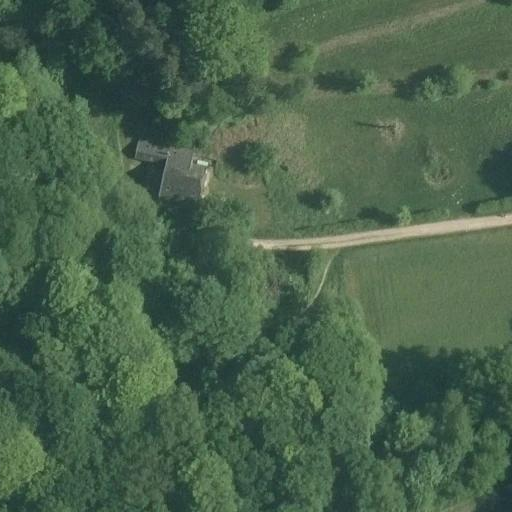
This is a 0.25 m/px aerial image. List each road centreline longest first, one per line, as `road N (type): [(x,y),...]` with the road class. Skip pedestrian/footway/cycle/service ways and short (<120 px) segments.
road 1 (track): [(511,200),(358,237),(310,233)]
road 2 (track): [(310,233),(218,230),(141,207)]
